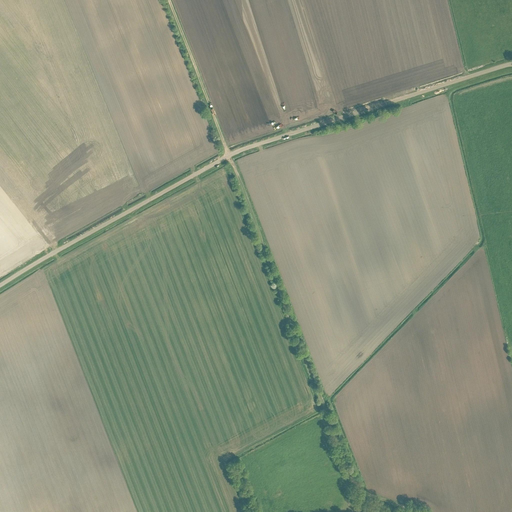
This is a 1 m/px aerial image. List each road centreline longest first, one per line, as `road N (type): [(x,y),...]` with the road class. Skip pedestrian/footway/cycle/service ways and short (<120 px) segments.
road 1 (track): [(168,0),(351,477),(371,495),(418,511)]
road 2 (unclassified): [(0,285),(227,155),(511,63)]
